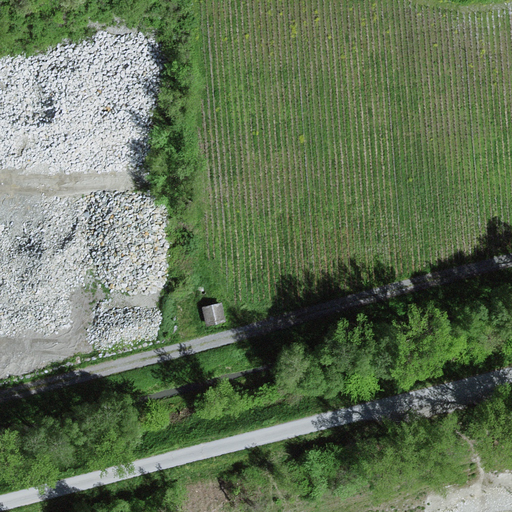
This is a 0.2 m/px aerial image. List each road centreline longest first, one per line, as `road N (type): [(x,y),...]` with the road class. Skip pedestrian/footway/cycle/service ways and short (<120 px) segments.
road 1 (track): [(511,261),(0,391)]
road 2 (track): [(511,371),(0,499)]
